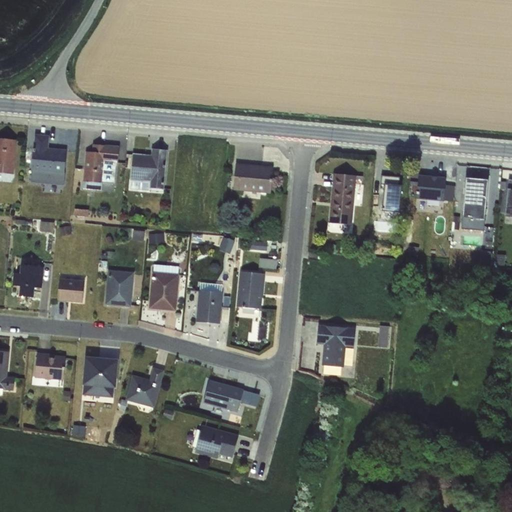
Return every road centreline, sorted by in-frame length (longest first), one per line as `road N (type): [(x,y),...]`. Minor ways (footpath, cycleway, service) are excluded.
road 1 (residential): [(282,375),(141,337),(0,321)]
road 2 (residential): [(302,131),(39,108)]
road 3 (residential): [(302,131),(282,375)]
road 4 (residential): [(511,150),(302,131)]
road 5 (unclassified): [(100,0),(39,108)]
